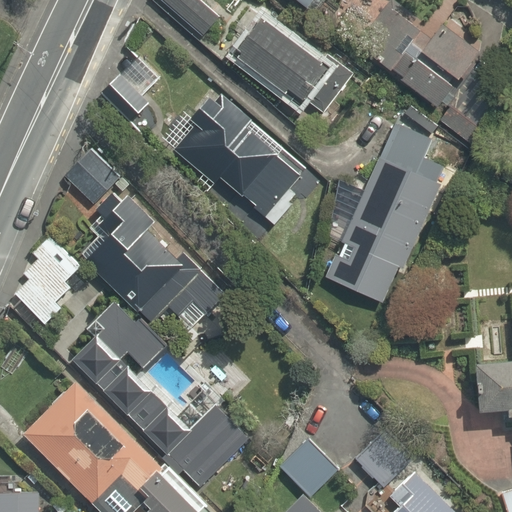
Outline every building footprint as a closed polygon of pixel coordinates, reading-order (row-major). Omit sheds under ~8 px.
[(191,0),(161,0),(198,35),(212,20),(191,0)] [(227,59),(282,98),(287,90),(322,115),(349,76),(259,13),(227,59)] [(455,81),(475,47),(431,22),(411,56),(455,81)] [(433,108),(448,84),(400,55),(386,79),(433,108)] [(161,115),(118,70),(95,92),(138,137),(161,115)] [(275,222),(295,192),(288,187),(307,160),(276,139),(269,149),(244,132),(252,122),(209,92),(166,153),(215,187),(218,182),(275,222)] [(395,268),(403,271),(446,164),(423,154),(429,139),(387,122),(379,141),(323,278),(381,301),(395,268)] [(65,177),(93,205),(118,180),(90,152),(65,177)] [(213,296),(192,274),(196,270),(143,217),(96,263),(150,316),(162,304),(183,326),(213,296)] [(9,295),(44,327),(60,309),(52,302),(65,288),(60,283),(76,266),(46,238),(30,255),(33,259),(21,273),(26,277),(9,295)] [(511,285),(511,286),(511,287),(511,320),(479,323),(482,361),(469,362),(473,413),(502,411),(502,420),(511,419),(511,285)] [(146,371),(167,349),(113,297),(83,328),(89,335),(65,360),(76,371),(197,488),(252,432),(216,397),(189,426),(118,357),(124,350),(146,371)] [(54,469),(97,511),(221,511),(197,488),(76,371),(16,433),(54,469)] [(377,432),(351,461),(378,486),(404,457),(377,432)] [(295,434),(270,461),(309,497),(334,471),(295,434)] [(0,511),(35,511),(37,490),(14,488),(15,473),(0,471),(0,511)] [(450,511),(414,480),(408,474),(387,497),(394,503),(385,511),(450,511)] [(320,511),(300,495),(285,511),(320,511)]
